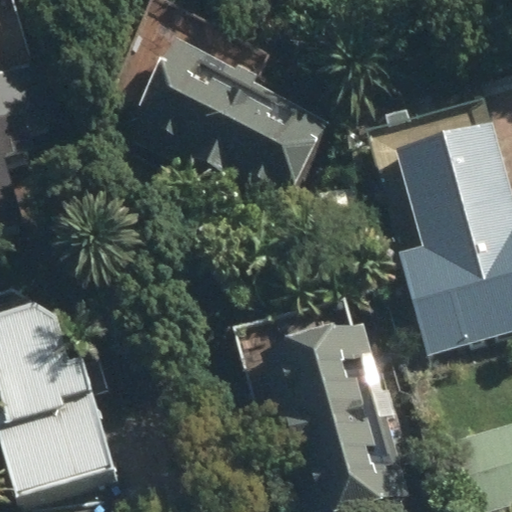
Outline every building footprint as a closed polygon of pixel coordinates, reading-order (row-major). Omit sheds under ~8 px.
[(344,121),(183,49),(146,131),(306,203),(344,121)] [(0,77),(0,240),(36,231),(19,167),(46,160),(41,142),(72,134),(56,75),(3,90),(0,77)] [(511,133),(509,121),(407,145),(434,258),(410,264),(434,365),(511,346),(511,133)] [(384,305),(253,342),(299,511),(383,511),(437,497),(384,305)] [(90,312),(0,335),(0,357),(38,505),(133,480),(90,312)] [(511,511),(511,436),(465,449),(482,511),(511,511)]
